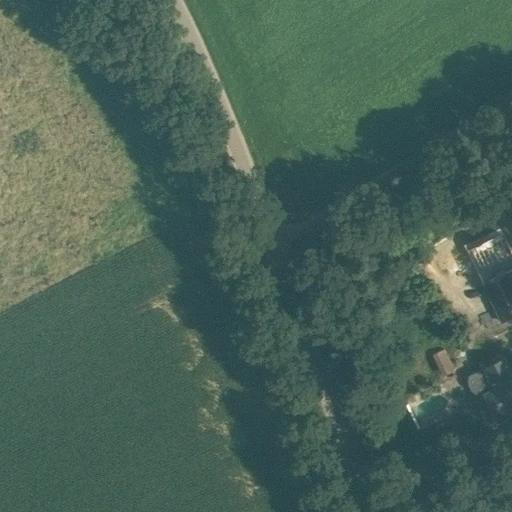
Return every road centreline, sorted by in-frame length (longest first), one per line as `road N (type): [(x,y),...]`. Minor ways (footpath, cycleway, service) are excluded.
road 1 (unclassified): [(376,511),(211,78),(173,0)]
road 2 (track): [(269,236),(511,88)]
